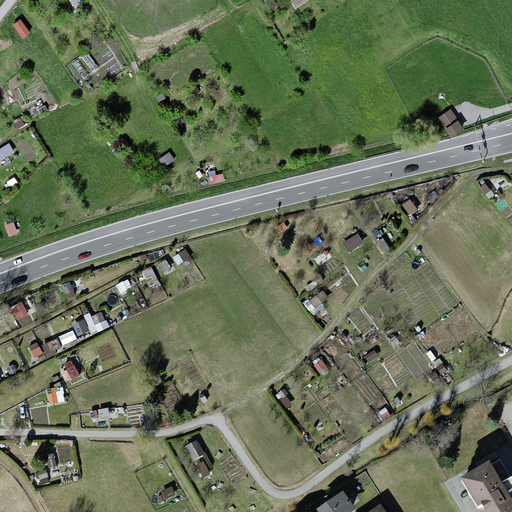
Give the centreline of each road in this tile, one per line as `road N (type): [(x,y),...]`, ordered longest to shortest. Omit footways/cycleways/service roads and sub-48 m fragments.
road 1 (unclassified): [(511,363),(380,434),(299,495),(264,485),(218,418),(169,434),(0,431)]
road 2 (primary): [(0,274),(131,227),(511,132)]
road 3 (track): [(218,418),(296,365),(376,270),(475,176),(511,169)]
